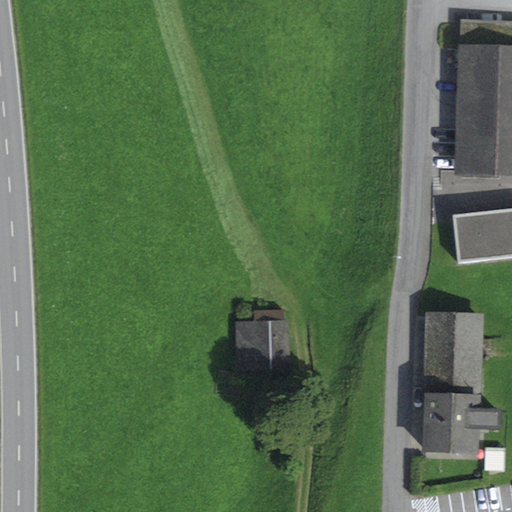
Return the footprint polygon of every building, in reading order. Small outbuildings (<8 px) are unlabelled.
[(458,172),(511,173),(511,25),(463,23),(458,172)] [(459,264),(511,258),(511,210),(454,216),(459,264)] [(286,366),(285,322),(284,311),(254,312),(255,323),(256,366),(286,366)] [(480,318),(430,317),(427,397),(477,399),(480,318)] [(245,323),(240,327),(241,367),(256,366),(255,323),(245,323)] [(475,452),(476,428),(499,429),(499,413),(477,412),(477,399),(427,397),(425,451),(475,452)]
